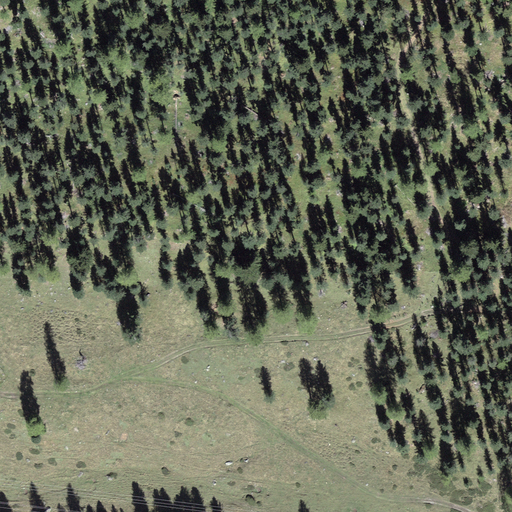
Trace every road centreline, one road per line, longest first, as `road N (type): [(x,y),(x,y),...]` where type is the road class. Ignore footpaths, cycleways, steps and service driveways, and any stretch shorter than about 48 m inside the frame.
road 1 (track): [(511,318),(456,309),(331,336),(218,342),(121,379)]
road 2 (track): [(121,379),(220,395),(378,494),(466,511)]
road 3 (track): [(431,0),(398,82),(444,235),(503,286),(465,310)]
road 4 (track): [(121,379),(80,395),(0,393)]
